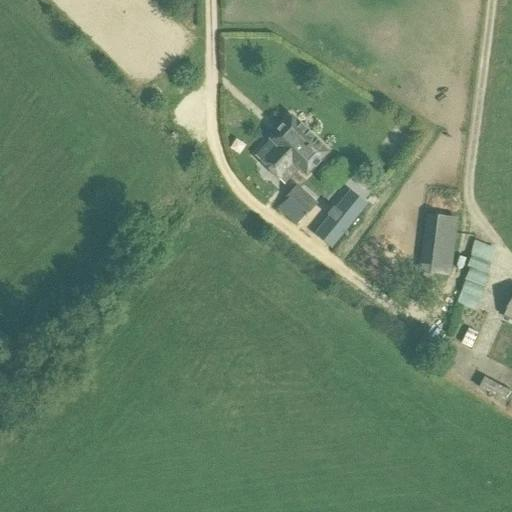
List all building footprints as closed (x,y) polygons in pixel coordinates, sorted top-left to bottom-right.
[(257,155),(286,182),(300,166),(307,173),(326,152),(290,118),(278,131),(279,131),(257,155)] [(381,151),(392,163),(417,139),(406,127),(381,151)] [(279,209),(297,224),(304,214),(306,216),(317,204),(297,187),(285,199),(287,201),(279,209)] [(313,235),(314,236),(315,234),(331,247),(330,249),(331,250),(367,206),(366,205),(365,206),(349,193),(350,192),(349,191),(334,209),(333,208),(332,209),(334,210),(329,216),(327,215),(326,216),(328,217),(313,235)] [(429,216),(422,274),(449,277),(456,219),(429,216)] [(479,242),(477,253),(494,256),(496,246),(479,242)] [(465,282),(461,294),(479,301),(483,289),(465,282)] [(470,331),(467,344),(478,347),(482,333),(470,331)] [(511,384),(488,374),(484,383),(511,395),(511,384)]
